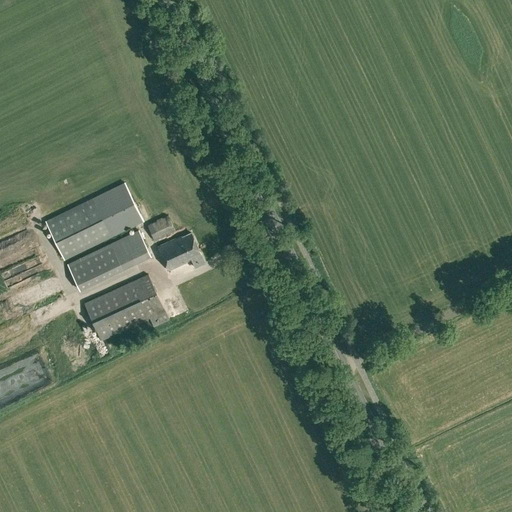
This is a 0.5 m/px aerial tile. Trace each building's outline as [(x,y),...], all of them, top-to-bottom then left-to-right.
[(125,182),(46,221),(64,259),(144,220),(125,182)] [(147,224),(154,240),(175,231),(168,215),(147,224)] [(80,289),(82,288),(151,255),(138,229),(67,263),(80,289)] [(204,262),(191,232),(158,246),(168,269),(192,259),(195,266),(204,262)] [(169,319),(148,274),(84,302),(102,340),(150,318),(154,326),(169,319)]
